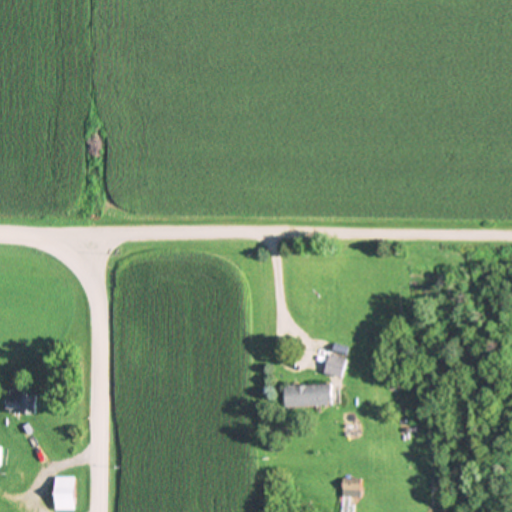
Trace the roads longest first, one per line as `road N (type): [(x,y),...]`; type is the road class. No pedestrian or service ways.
road 1 (residential): [(511,236),(86,240)]
road 2 (residential): [(104,511),(104,351),(86,240)]
